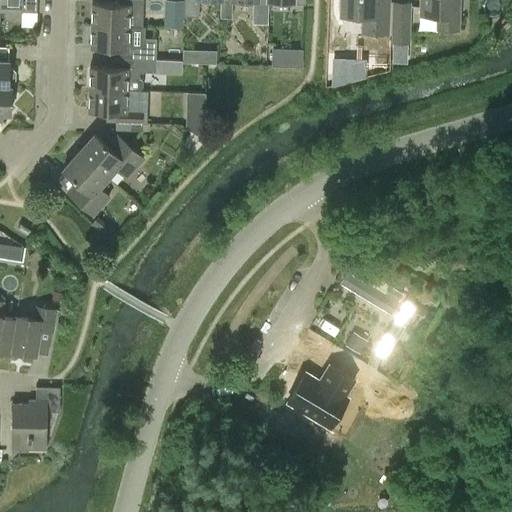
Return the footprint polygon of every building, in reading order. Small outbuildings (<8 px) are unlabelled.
[(0,0),(0,10),(37,12),(37,0),(0,0)] [(92,2),(91,25),(129,26),(142,27),(143,0),(120,0),(120,3),(92,2)] [(165,0),(165,13),(184,14),(184,0),(178,0),(165,0)] [(184,0),(184,12),(198,13),(198,0),(184,0)] [(220,0),(219,17),(231,17),(231,2),(233,2),(233,0),(258,0),(258,1),(253,1),(253,21),(268,22),(268,0),(220,0)] [(387,32),(388,0),(342,0),(342,9),(364,10),(363,31),(387,32)] [(458,29),(458,0),(421,0),(421,15),(438,16),(438,29),(458,29)] [(408,43),(409,3),(394,2),(393,42),(408,43)] [(129,37),(129,26),(91,25),(91,48),(132,49),(132,58),(156,59),(157,38),(129,37)] [(407,62),(408,43),(393,42),(392,61),(407,62)] [(269,65),(302,65),(302,48),(270,47),(269,65)] [(219,48),(185,48),(185,63),(218,63),(219,48)] [(90,66),(89,89),(127,90),(127,89),(140,90),(141,89),(143,87),(143,81),(142,79),(139,78),(139,72),(168,73),(168,60),(156,59),(132,58),(131,68),(90,66)] [(0,86),(8,87),(8,86),(9,61),(0,60),(0,86)] [(1,119),(2,119),(2,113),(10,113),(11,86),(8,86),(8,87),(0,86),(0,127),(0,128),(1,119)] [(127,89),(127,90),(89,89),(89,111),(116,112),(115,122),(142,123),(142,110),(139,110),(140,90),(127,89)] [(193,90),(193,146),(209,146),(210,91),(193,90)] [(79,151),(107,176),(115,167),(126,176),(143,157),(124,140),(115,151),(95,133),(79,151)] [(107,176),(79,151),(63,169),(83,187),(73,198),(92,215),(109,195),(98,186),(107,176)] [(98,216),(91,223),(112,243),(119,235),(98,216)] [(0,240),(0,255),(26,259),(28,245),(0,240)] [(394,301),(345,277),(333,301),(382,325),(394,301)] [(385,291),(398,300),(403,292),(390,283),(385,291)] [(0,350),(12,353),(12,350),(18,316),(17,316),(16,318),(1,316),(3,303),(0,302),(0,350)] [(406,327),(417,309),(407,303),(395,321),(406,327)] [(36,319),(18,316),(12,350),(36,355),(41,330),(53,332),(56,310),(38,307),(36,319)] [(360,349),(366,335),(353,329),(347,344),(360,349)] [(387,358),(398,340),(388,334),(377,352),(387,358)] [(288,402),(330,427),(349,397),(345,395),(354,380),(330,364),(320,380),(306,372),(288,402)] [(404,387),(395,402),(406,408),(415,394),(404,387)] [(36,388),(36,401),(28,401),(28,404),(12,403),(12,447),(30,447),(30,441),(47,441),(47,412),(60,412),(60,388),(36,388)] [(360,459),(347,476),(375,497),(388,480),(360,459)]
